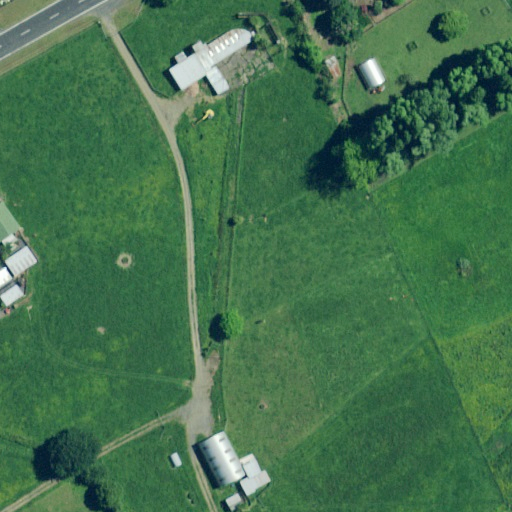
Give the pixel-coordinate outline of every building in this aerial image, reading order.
[(252,40),(244,26),(233,34),(231,31),(205,47),(201,41),(192,46),(197,53),(187,59),(182,52),(175,57),(179,64),(169,70),(181,90),(206,75),(218,95),(228,88),(213,64),(252,40)] [(333,54),(322,61),(333,79),(344,72),(333,54)] [(384,82),(373,59),(360,65),(371,88),(384,82)] [(0,242),(19,230),(1,203),(0,203),(0,242)] [(244,476),(223,432),(199,444),(221,487),(244,476)] [(269,481),(256,457),(242,465),(249,478),(240,483),(246,494),(269,481)] [(231,511),(244,505),(237,493),(223,501),(229,511),(231,511)]
